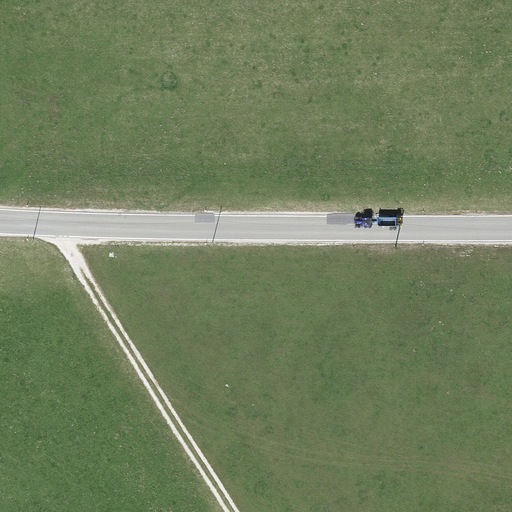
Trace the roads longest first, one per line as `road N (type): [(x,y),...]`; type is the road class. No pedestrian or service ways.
road 1 (tertiary): [(511,238),(0,224)]
road 2 (track): [(236,511),(57,229)]
